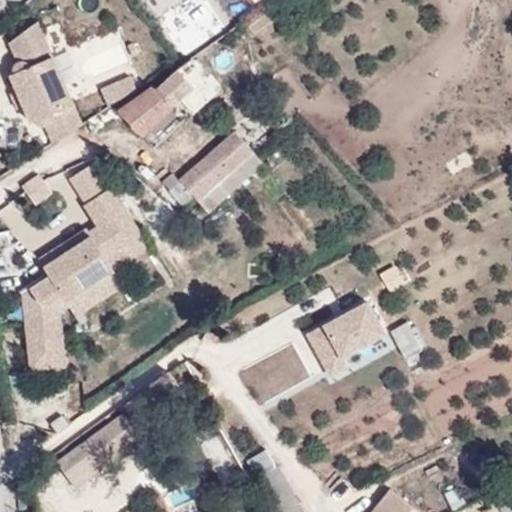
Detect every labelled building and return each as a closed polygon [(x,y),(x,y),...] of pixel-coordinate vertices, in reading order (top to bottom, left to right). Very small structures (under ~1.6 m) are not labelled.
[(55,144),(82,125),(38,23),(10,44),(22,71),(11,75),(18,93),(24,106),(32,123),(43,118),(55,144)] [(147,94),(165,115),(195,88),(180,71),(156,91),(154,89),(147,94)] [(130,76),(117,81),(124,97),(136,89),(130,76)] [(110,106),(124,97),(117,81),(103,87),(110,106)] [(17,109),(24,106),(18,93),(11,96),(17,109)] [(142,136),(165,115),(147,94),(120,111),(142,136)] [(199,201),(253,152),(235,132),(182,181),(170,192),(187,211),(198,200),(199,201)] [(263,164),(253,152),(199,201),(209,212),(263,164)] [(89,203),(87,204),(101,227),(90,234),(93,238),(70,253),(47,268),(53,277),(25,294),(33,370),(66,366),(61,312),(71,305),(68,300),(115,269),(108,258),(143,235),(112,188),(110,190),(94,165),(73,179),(89,203)] [(36,205),(52,194),(40,176),(24,188),(36,205)] [(64,244),(70,253),(93,238),(90,234),(87,229),(64,244)] [(115,269),(150,247),(143,235),(108,258),(115,269)] [(387,334),(370,302),(346,315),(348,319),(340,324),(338,319),(310,334),(332,375),(350,366),(345,357),(387,334)] [(348,319),(346,315),(338,319),(340,324),(348,319)] [(156,406),(182,389),(172,374),(145,391),(156,406)] [(215,409),(228,400),(219,383),(214,387),(206,375),(197,380),(215,409)] [(148,440),(122,404),(53,455),(74,483),(102,463),(107,470),(148,440)] [(250,461),(259,478),(279,466),(270,450),(250,461)] [(272,511),(301,511),(300,508),(301,507),(279,466),(259,478),(255,480),(272,511)] [(419,511),(391,490),(373,511),(419,511)]
